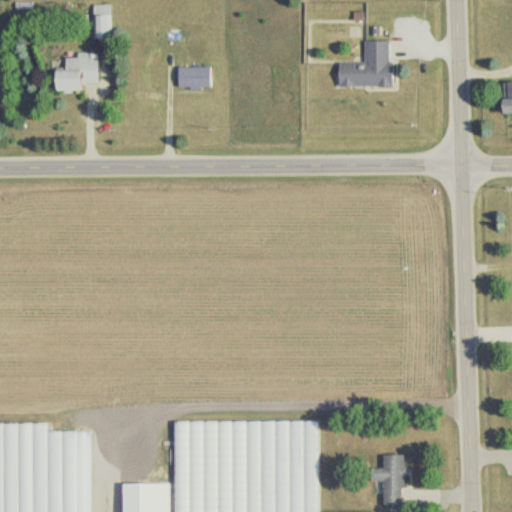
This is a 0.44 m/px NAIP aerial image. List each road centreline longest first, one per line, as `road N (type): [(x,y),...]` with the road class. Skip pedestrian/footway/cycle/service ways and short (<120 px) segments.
road 1 (residential): [(457,0),(471,511)]
road 2 (residential): [(0,169),(511,166)]
